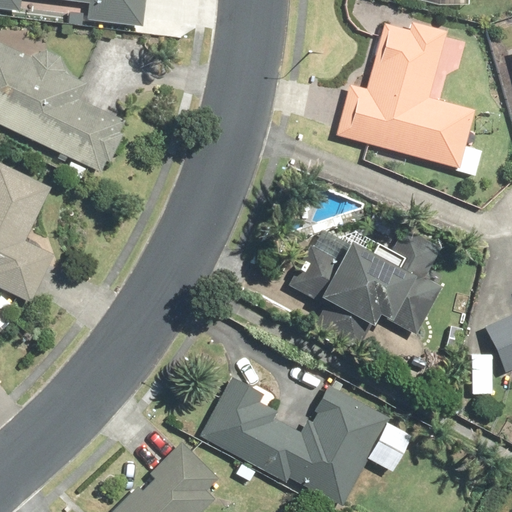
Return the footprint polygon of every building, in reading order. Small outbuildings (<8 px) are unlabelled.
[(85,19),(147,25),(149,0),(0,0),(0,10),(25,13),(26,0),(58,0),(87,3),(85,19)] [(345,85),(329,140),(474,181),(482,151),(464,146),(473,114),(427,101),(446,35),(384,18),(363,90),(345,85)] [(0,40),(0,123),(105,170),(136,101),(0,40)] [(0,284),(39,303),(62,252),(32,238),(56,185),(0,158),(0,284)] [(321,222),(286,286),(363,328),(374,309),(407,327),(434,277),(419,269),(433,242),(403,226),(386,257),(321,222)] [(511,318),(478,332),(495,377),(511,370),(511,286),(509,287),(511,294),(511,318)] [(225,382),(191,442),(314,511),(336,511),(359,471),(381,484),(408,436),(321,387),(299,425),(225,382)] [(109,511),(237,511),(177,448),(109,511)]
